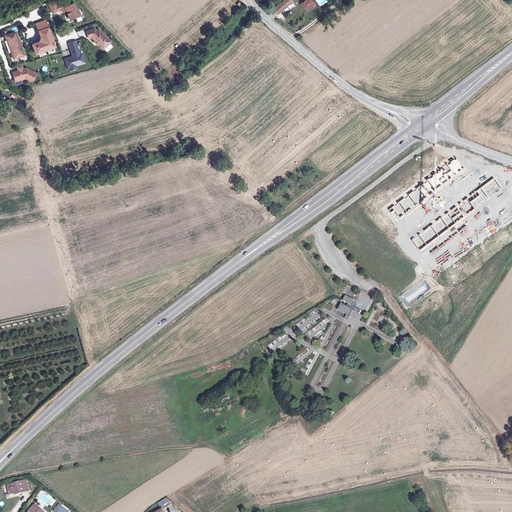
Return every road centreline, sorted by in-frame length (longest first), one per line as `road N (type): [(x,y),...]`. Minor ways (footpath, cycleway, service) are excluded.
road 1 (secondary): [(0,462),(99,366),(246,255)]
road 2 (secondary): [(408,128),(246,255)]
road 3 (residential): [(250,0),(344,87),(394,113)]
road 4 (secondary): [(246,255),(364,175)]
